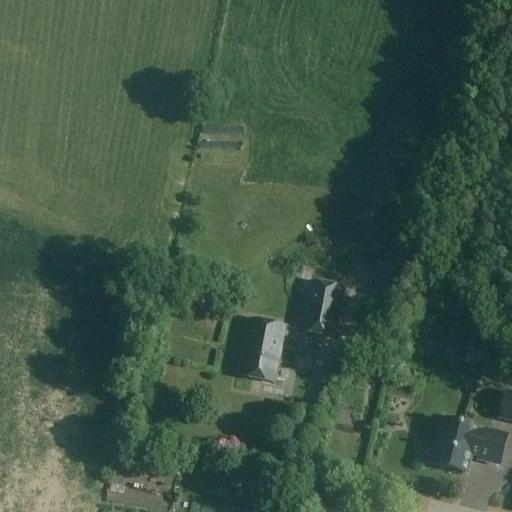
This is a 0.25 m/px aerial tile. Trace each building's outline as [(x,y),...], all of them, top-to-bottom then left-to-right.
[(377,286),(375,294),(399,302),(402,295),(409,297),(416,276),(377,263),(370,284),(377,286)] [(312,283),(307,310),(302,334),(334,340),(344,290),(312,283)] [(204,302),(195,300),(191,314),(201,316),(204,302)] [(252,322),(240,377),(274,384),(285,329),(252,322)] [(511,395),(504,394),(497,421),(509,424),(511,424),(511,395)] [(482,447),(478,461),(499,466),(506,438),(484,432),(484,435),(476,433),(477,430),(444,422),(433,466),(467,474),(470,459),(472,454),(470,454),(472,445),(482,447)]
